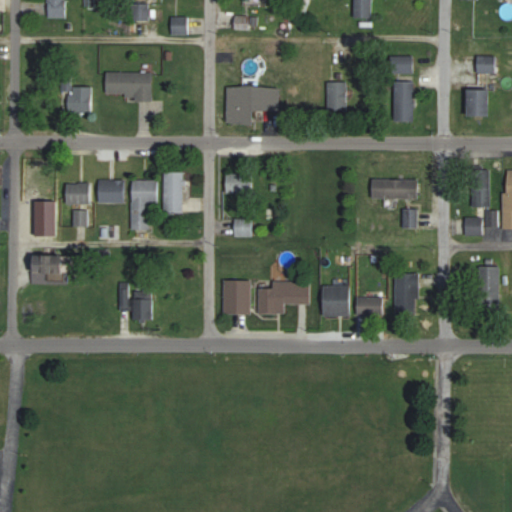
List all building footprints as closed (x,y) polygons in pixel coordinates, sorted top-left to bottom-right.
[(50,0),(50,16),(68,16),(67,0),(50,0)] [(373,0),(356,0),(357,18),(373,18),(373,0)] [(149,4),(134,4),(134,19),(149,19),(149,4)] [(173,16),(173,34),(190,34),(190,16),(173,16)] [(250,28),(250,16),(237,16),(237,28),(250,28)] [(416,54),(394,54),(395,120),(417,120),(416,54)] [(480,72),(497,72),(497,56),(480,56),(480,72)] [(154,71),(109,71),(109,97),(154,97),(154,71)] [(350,82),(329,82),(329,109),(350,109),(350,82)] [(94,86),(70,86),(69,111),(94,111),(94,86)] [(256,124),(256,109),(282,109),(282,86),(229,86),(229,123),(256,124)] [(493,89),(470,89),(470,116),(493,116),(493,89)] [(55,167),(33,167),(33,188),(55,188),(55,167)] [(493,170),(475,170),(475,207),(493,207),(493,170)] [(167,171),(167,212),(186,212),(186,171),(167,171)] [(255,172),(228,172),(228,194),(255,194),(255,172)] [(511,172),(506,172),(505,210),(488,210),(488,217),(468,217),(467,236),(485,236),(485,241),(511,241),(511,229),(511,228),(511,172)] [(420,197),(420,178),(375,178),(375,197),(420,197)] [(101,202),(127,202),(127,179),(101,179),(101,202)] [(154,205),(160,205),(160,179),(134,179),(134,230),(153,230),(154,205)] [(93,182),(68,182),(68,204),(93,204),(93,182)] [(420,207),(405,207),(405,227),(420,227),(420,207)] [(90,225),(90,210),(76,210),(76,225),(90,225)] [(254,235),(254,218),(237,218),(237,235),(254,235)] [(37,239),(60,239),(60,220),(37,220),(37,239)] [(74,255),(37,255),(37,272),(74,272),(74,255)] [(502,266),(480,266),(480,309),(502,309),(502,266)] [(422,316),(422,276),(400,276),(400,316),(422,316)] [(253,279),(226,279),(226,314),(253,314),(253,279)] [(313,281),(274,281),(274,287),(261,287),(261,313),(288,313),(288,304),(313,304),(313,281)] [(353,284),(326,284),(326,315),(353,315),(353,284)] [(137,319),(157,319),(157,290),(137,290),(137,319)] [(386,296),(359,296),(359,316),(386,316),(386,296)]
